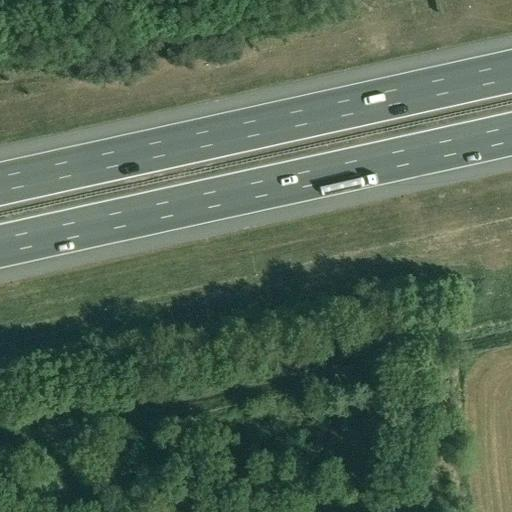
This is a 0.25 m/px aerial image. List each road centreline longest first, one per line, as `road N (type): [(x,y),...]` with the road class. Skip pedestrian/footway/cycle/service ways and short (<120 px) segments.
road 1 (motorway): [(0,247),(511,134)]
road 2 (motorway): [(511,73),(0,185)]
